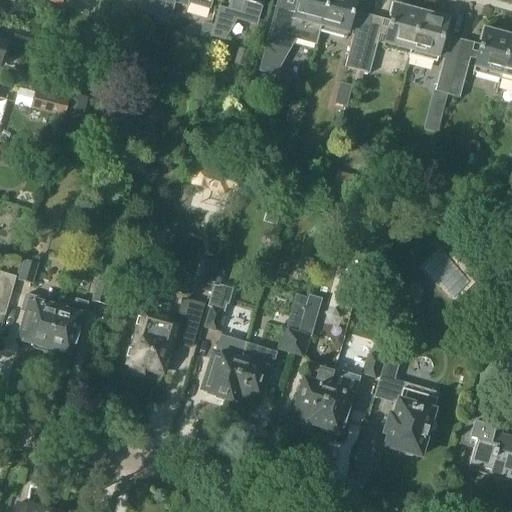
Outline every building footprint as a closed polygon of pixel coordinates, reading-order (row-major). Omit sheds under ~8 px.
[(13,3),(13,0),(0,0),(0,14),(2,15),(6,0),(13,3)] [(154,15),(158,0),(141,0),(138,11),(154,15)] [(158,0),(154,15),(155,16),(154,21),(169,25),(175,4),(176,3),(187,6),(188,3),(210,9),(211,5),(212,0),(158,0)] [(233,0),(230,12),(221,9),(213,37),(225,41),(236,20),(246,23),(252,23),(255,23),(260,6),(259,6),(260,0),(233,0)] [(298,0),(295,10),(277,5),(259,71),(272,74),(293,40),(314,45),(318,31),(319,31),(326,0),(298,0)] [(326,0),(319,31),(345,38),(354,7),(355,7),(356,0),(326,0)] [(409,55),(420,12),(401,7),(402,5),(391,2),(387,15),(390,16),(382,47),(409,55)] [(420,12),(409,55),(436,62),(444,32),(446,32),(450,18),(440,15),(440,17),(420,12)] [(499,79),(511,36),(492,32),(493,30),(481,26),(477,40),(481,41),(472,72),(499,79)] [(43,51),(47,37),(16,28),(12,42),(43,51)] [(356,71),(365,38),(353,35),(344,67),(356,71)] [(511,36),(499,79),(511,82),(511,36)] [(378,42),(365,38),(356,71),(369,74),(378,42)] [(447,95),(456,63),(443,60),(435,92),(447,95)] [(456,63),(447,95),(459,98),(467,66),(456,63)] [(31,110),(55,116),(53,121),(62,124),(64,118),(65,118),(69,99),(36,91),(31,110)] [(88,98),(72,94),(64,124),(80,128),(88,98)] [(107,125),(103,136),(116,139),(120,128),(107,125)] [(120,128),(116,142),(141,148),(144,134),(120,128)] [(172,158),(181,161),(185,151),(176,147),(172,158)] [(217,158),(216,169),(227,170),(228,159),(217,158)] [(290,176),(305,180),(310,162),(295,158),(290,176)] [(197,170),(194,185),(223,193),(225,185),(237,188),(239,179),(197,170)] [(369,205),(375,182),(336,172),(331,196),(369,205)] [(18,281),(33,285),(38,264),(24,260),(18,281)] [(205,260),(199,279),(200,279),(211,282),(212,282),(217,264),(217,263),(205,260)] [(115,269),(103,266),(101,266),(92,302),(105,306),(105,305),(108,305),(112,285),(115,269)] [(218,272),(214,286),(219,287),(219,286),(221,286),(224,274),(218,272)] [(0,316),(4,317),(15,279),(1,274),(0,276),(0,316)] [(203,329),(219,332),(223,312),(224,313),(226,305),(229,306),(232,289),(221,286),(219,286),(219,287),(214,286),(213,286),(208,308),(203,329)] [(58,308),(43,304),(44,300),(28,295),(23,311),(28,312),(20,340),(46,348),(58,308)] [(61,298),(58,308),(46,348),(74,356),(89,304),(77,300),(77,303),(61,298)] [(143,368),(161,374),(171,343),(191,348),(203,306),(183,300),(176,323),(144,314),(143,318),(139,316),(136,327),(140,328),(133,349),(129,348),(126,359),(130,360),(129,364),(131,364),(128,374),(140,377),(143,368)] [(401,310),(396,330),(412,334),(417,314),(401,310)] [(289,354),(295,333),(289,331),(286,330),(282,329),(276,350),(289,354)] [(295,333),(289,354),(303,358),(309,337),(308,336),(298,334),(295,333)] [(241,354),(245,344),(224,338),(221,337),(203,392),(227,399),(241,354)] [(241,354),(227,399),(237,403),(238,398),(254,403),(264,370),(269,371),(275,354),(245,344),(241,354)] [(397,402),(393,416),(389,415),(384,433),(388,434),(385,446),(399,450),(401,454),(411,457),(415,454),(419,456),(427,430),(431,431),(435,429),(437,424),(434,420),(430,419),(436,399),(437,393),(404,383),(393,380),(400,358),(387,354),(387,352),(386,352),(373,398),(374,398),(375,396),(397,402)] [(363,376),(377,379),(383,358),(368,354),(363,376)] [(316,427),(330,380),(333,370),(308,362),(292,414),(309,419),(308,424),(316,427)] [(343,384),(330,380),(316,427),(319,428),(320,431),(328,433),(331,431),(342,434),(358,379),(346,375),(343,384)] [(511,482),(511,425),(504,423),(502,430),(494,428),(496,420),(497,416),(467,407),(457,445),(466,447),(469,437),(475,439),(467,470),(511,482)]
